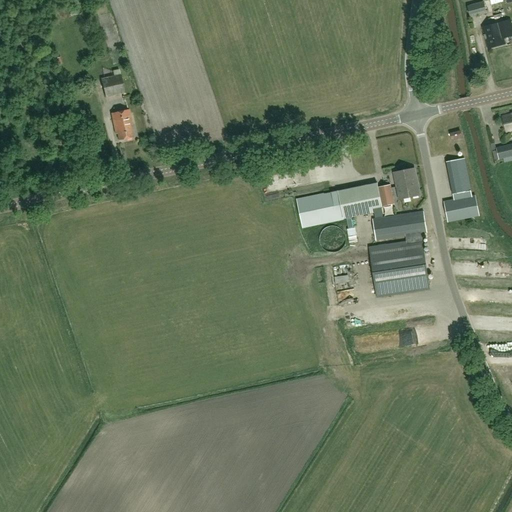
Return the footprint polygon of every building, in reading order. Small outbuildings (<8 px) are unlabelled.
[(487,14),(487,13),(493,12),(489,1),(484,2),(467,6),(470,19),(487,14)] [(488,49),(506,44),(500,23),(482,28),(488,49)] [(121,74),(120,75),(119,70),(112,71),(113,76),(101,79),(105,98),(125,93),(121,74)] [(118,141),(132,138),(129,126),(131,125),(128,110),(110,114),(114,135),(116,134),(118,141)] [(511,115),(503,117),(507,133),(511,131),(511,115)] [(454,140),(465,137),(464,131),(453,135),(454,140)] [(511,144),(496,148),(499,160),(511,156),(511,144)] [(456,195),(473,192),(467,159),(449,162),(456,195)] [(400,199),(420,195),(414,168),(394,173),(400,199)] [(378,183),(339,191),(297,200),(303,228),(374,213),(373,209),(394,204),(390,185),(378,187),(378,183)] [(451,222),(481,215),(477,195),(447,202),(451,222)] [(423,212),(373,220),(377,243),(427,235),(423,212)] [(345,243),(346,240),(345,237),(344,234),(343,231),(341,229),(338,228),(335,227),(332,226),(329,227),(327,228),(324,229),(322,231),(320,234),(319,237),(319,240),(319,243),(320,245),(322,248),(324,250),(326,252),(329,253),(332,253),(335,253),(338,252),(341,250),(343,248),(344,246),(345,243)] [(474,245),(482,245),(482,235),(474,236),(474,245)] [(423,242),(368,250),(375,300),(430,291),(423,242)] [(354,269),(344,270),(345,284),(355,283),(354,269)] [(375,316),(348,318),(349,327),(376,325),(375,316)]
